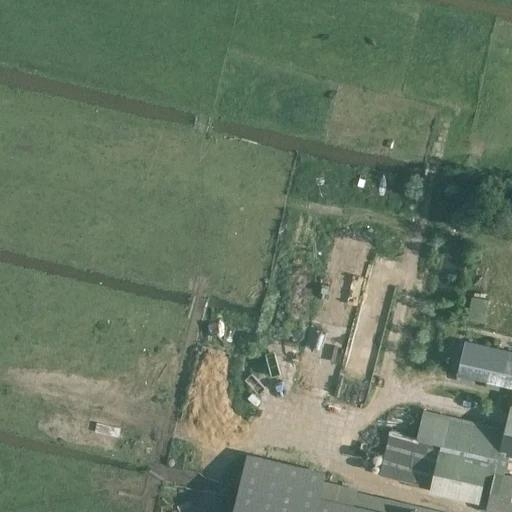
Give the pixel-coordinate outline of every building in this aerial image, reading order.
[(278,306),(304,316),(319,278),(293,268),(278,306)] [(368,387),(383,337),(360,330),(355,347),(365,350),(354,383),(368,387)] [(511,351),(465,341),(458,373),(511,384),(511,351)] [(511,404),(509,404),(502,431),(423,410),(416,437),(442,444),(444,445),(443,451),(435,488),(488,501),(495,470),(511,474),(511,404)] [(444,445),(442,444),(416,437),(390,430),(379,475),(435,488),(443,451),(444,445)] [(442,511),(421,507),(421,510),(325,488),(329,471),(252,453),(238,511),(442,511)] [(511,511),(511,474),(495,470),(488,501),(487,509),(501,511),(511,511)]
